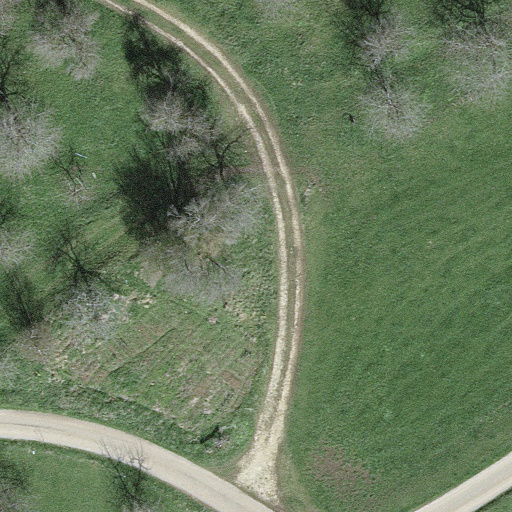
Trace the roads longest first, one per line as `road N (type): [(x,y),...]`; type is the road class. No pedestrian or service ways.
road 1 (track): [(242,508),(285,348),(291,256),(280,184),(263,132),(209,54),(125,0)]
road 2 (unclassified): [(247,511),(142,453),(91,436),(0,423)]
